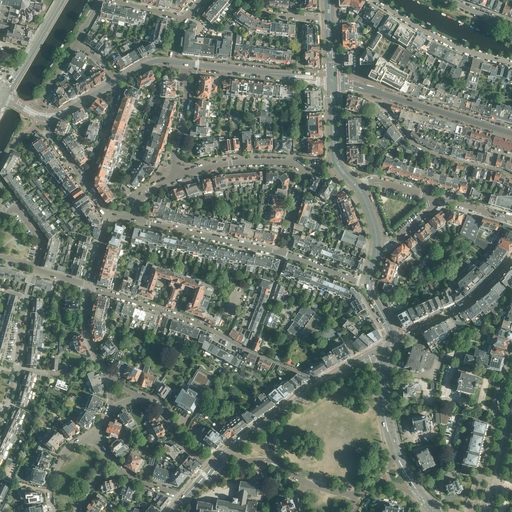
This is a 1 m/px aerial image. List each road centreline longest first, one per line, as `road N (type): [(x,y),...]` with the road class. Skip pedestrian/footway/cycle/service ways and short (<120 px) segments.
road 1 (residential): [(88,289),(216,331),(318,385)]
road 2 (residential): [(511,175),(416,144),(384,106),(385,94)]
road 3 (residential): [(284,254),(133,220)]
road 4 (tertiary): [(376,0),(440,39),(511,62)]
road 5 (residential): [(511,258),(457,308),(390,342)]
road 6 (tertiary): [(332,79),(186,63)]
road 7 (residential): [(511,355),(482,475),(492,482)]
road 8 (tertiary): [(511,133),(385,94)]
road 9 (residential): [(178,176),(246,161),(303,167)]
